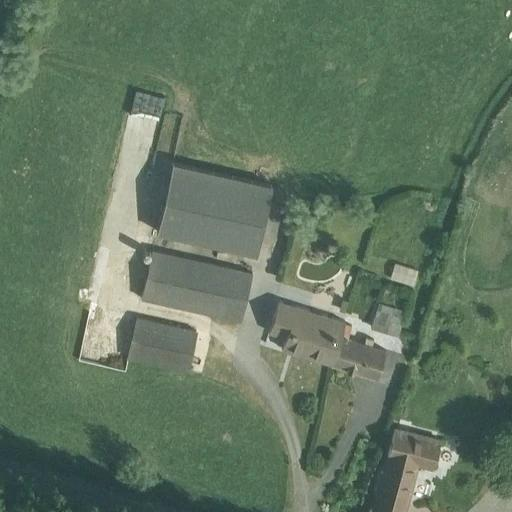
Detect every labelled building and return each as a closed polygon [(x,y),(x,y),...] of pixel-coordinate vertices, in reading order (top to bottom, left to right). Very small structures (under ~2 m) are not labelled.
[(141,119),(141,91),(126,91),(126,119),(141,119)] [(20,159),(39,160),(42,127),(22,125),(20,159)] [(72,147),(55,146),(53,180),(47,180),(46,201),(70,203),(72,147)] [(175,172),(157,237),(255,265),(273,200),(175,172)] [(142,295),(243,322),(255,276),(154,250),(142,295)] [(394,280),(399,263),(378,257),(373,273),(394,280)] [(124,352),(180,367),(190,329),(134,315),(124,352)] [(269,323),(263,345),(379,380),(385,359),(344,346),(350,327),(315,317),(309,335),(269,323)] [(404,424),(377,511),(406,511),(423,458),(446,465),(454,440),(404,424)]
